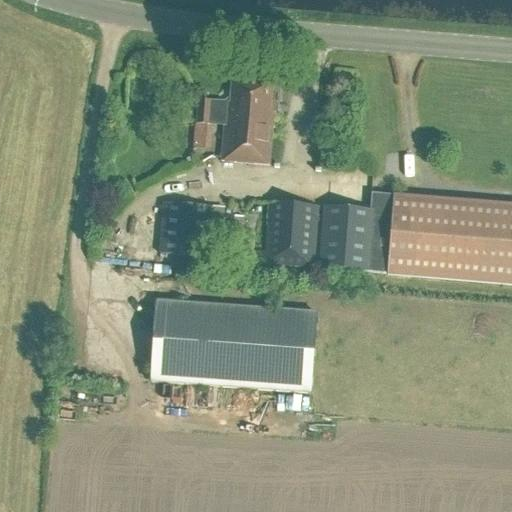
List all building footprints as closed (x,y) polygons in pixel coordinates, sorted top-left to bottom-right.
[(229,106),(197,103),(195,125),(223,128),(220,162),(235,163),(235,165),(268,168),(273,109),(269,109),(271,86),(230,83),(229,106)] [(372,199),(371,213),(371,214),(366,275),(386,276),(386,277),(511,288),(511,207),(392,198),(392,201),(372,199)] [(208,259),(212,208),(164,205),(160,256),(208,259)] [(268,206),(263,267),(313,271),(317,209),(268,206)] [(371,214),(371,213),(323,210),(318,271),(366,275),(371,214)] [(318,315),(155,303),(149,385),(311,396),(318,315)]
